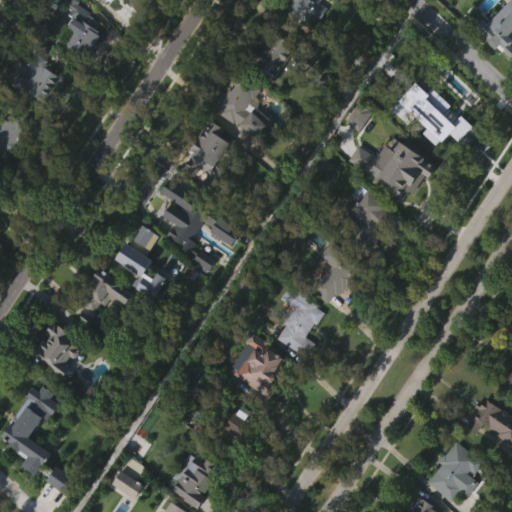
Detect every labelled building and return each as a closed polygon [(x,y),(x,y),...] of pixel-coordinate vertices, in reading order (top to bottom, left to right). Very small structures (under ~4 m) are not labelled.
[(45,0),(30,0),(25,7),(43,21),(54,7),(45,0)] [(90,14),(89,15),(98,22),(93,28),(97,31),(95,33),(98,35),(84,54),(79,50),(74,57),(61,47),(64,43),(54,36),(62,24),(64,26),(70,18),(77,22),(80,18),(69,12),(70,10),(64,6),(68,0),(75,0),(77,1),(76,3),(90,14)] [(140,2),(137,0),(116,0),(118,2),(111,9),(101,0),(92,0),(88,4),(83,0),(75,0),(69,7),(80,18),(87,11),(109,33),(140,2)] [(354,0),(354,1),(352,0),(325,0),(323,3),(332,9),(324,21),(317,16),(311,25),(289,10),(294,2),(292,0),(354,0)] [(283,39),(312,59),(324,41),(315,35),(322,25),(302,11),(299,15),(294,11),(288,19),(294,23),(283,39)] [(511,25),(486,54),(480,48),(471,57),(506,88),(511,81),(511,78),(507,74),(511,68),(511,25)] [(64,73),(84,86),(98,64),(93,61),(100,50),(69,30),(64,39),(74,46),(67,57),(72,60),(64,73)] [(301,48),(277,82),(250,63),(263,45),(271,51),(282,35),(301,48)] [(344,80),(334,91),(328,85),(323,90),(308,77),(326,57),(347,76),(344,80)] [(292,76),(271,63),(250,96),(272,110),(292,76)] [(260,89),(244,110),(246,111),(239,121),(235,119),(232,122),(220,114),(222,111),(214,105),(224,91),(226,93),(231,85),(229,83),(237,72),(260,89)] [(46,135),(63,104),(30,86),(25,95),(32,100),(27,109),(17,103),(10,116),(46,135)] [(269,121),(253,137),(239,123),(255,107),(269,121)] [(35,122),(2,158),(0,156),(0,118),(2,116),(8,122),(21,109),(35,122)] [(264,151),(242,139),(252,121),(230,109),(212,141),(256,167),(264,151)] [(425,158),(420,163),(434,176),(447,163),(456,171),(470,156),(429,118),(425,122),(414,112),(397,131),(425,158)] [(220,164),(231,172),(218,190),(207,183),(213,174),(203,168),(199,174),(188,167),(192,161),(189,159),(194,152),(191,149),(211,117),(227,128),(224,133),(235,140),(220,164)] [(344,153),(358,162),(370,142),(355,134),(344,153)] [(0,185),(27,164),(9,142),(0,149),(0,185)] [(189,180),(192,182),(185,194),(207,207),(227,172),(219,167),(223,159),(206,150),(189,180)] [(401,152),(419,165),(427,155),(437,162),(431,171),(438,177),(429,189),(424,185),(418,194),(400,181),(399,183),(386,173),(401,152)] [(356,176),(348,193),(373,206),(370,212),(402,228),(405,221),(412,224),(421,205),(427,208),(435,193),(386,169),(377,187),(356,176)] [(172,184),(186,192),(175,210),(171,207),(162,222),(150,214),(156,203),(154,201),(161,186),(163,188),(167,181),(172,184)] [(368,188),(385,203),(382,206),(390,213),(393,209),(404,219),(371,258),(352,241),(366,224),(349,209),(356,201),(350,195),(355,189),(362,195),(368,188)] [(241,257),(166,210),(157,224),(170,231),(161,246),(173,254),(165,266),(193,284),(197,277),(188,272),(202,251),(210,256),(207,261),(229,275),(241,257)] [(365,254),(349,269),(366,286),(377,276),(373,272),(396,250),(361,214),(349,225),(356,231),(349,237),(365,254)] [(135,234),(155,245),(154,248),(157,250),(145,270),(149,272),(145,278),(128,266),(129,264),(120,259),(125,251),(122,250),(129,239),(131,240),(135,234)] [(352,275),(356,279),(346,288),(342,291),(341,290),(336,296),(335,295),(326,303),(309,286),(331,267),(319,255),(333,241),(359,267),(352,275)] [(146,285),(157,264),(139,255),(128,276),(146,285)] [(133,295),(126,304),(123,302),(119,308),(107,299),(102,306),(98,303),(90,314),(77,304),(94,281),(91,278),(99,267),(121,284),(120,285),(133,295)] [(326,335),(360,300),(331,271),(318,285),(330,297),(309,318),(326,335)] [(150,290),(123,273),(113,289),(140,306),(150,290)] [(207,300),(214,290),(199,280),(192,290),(207,300)] [(288,285),(297,291),(298,289),(308,296),(307,297),(317,304),(315,306),(324,312),(315,324),(313,322),(304,336),(314,343),(304,357),(277,338),(286,324),(283,322),(294,307),(279,298),(288,285)] [(132,320),(95,300),(91,309),(93,310),(85,325),(105,335),(107,330),(123,338),(132,320)] [(152,308),(142,301),(131,316),(151,329),(165,308),(156,302),(152,308)] [(275,369),(305,387),(313,373),(305,368),(322,340),(285,318),(278,329),(293,338),(275,369)] [(75,345),(72,348),(76,351),(70,359),(67,357),(61,365),(67,369),(59,379),(29,356),(35,348),(33,347),(38,341),(41,344),(45,339),(39,334),(49,320),(67,334),(65,337),(75,345)] [(283,355),(273,371),(276,373),(271,381),(276,384),(266,397),(228,372),(233,366),(231,364),(238,354),(245,358),(251,350),(241,344),(249,331),(272,346),(271,348),(283,355)] [(42,364),(45,365),(31,386),(63,406),(70,395),(83,374),(50,353),(42,364)] [(511,391),(498,384),(511,359),(511,391)] [(227,402),(268,428),(279,410),(271,405),(284,385),(251,365),(227,402)] [(511,422),(511,383),(497,416),(511,422)] [(484,397),(511,416),(511,444),(496,434),(498,432),(483,422),(476,433),(466,425),(477,409),(474,407),(479,400),(481,401),(484,397)] [(257,422),(242,446),(233,440),(228,447),(196,426),(203,416),(217,425),(230,404),(257,422)] [(28,469),(40,446),(48,451),(57,434),(49,429),(52,424),(31,413),(0,470),(0,471),(26,485),(20,497),(36,505),(49,480),(28,469)] [(511,475),(511,474),(511,447),(479,427),(471,440),(474,442),(464,457),(474,463),(479,455),(511,475)] [(239,467),(246,448),(224,440),(217,458),(239,467)] [(460,441),(487,463),(479,473),(474,469),(462,484),(466,487),(455,501),(431,482),(446,464),(442,461),(448,454),(449,455),(460,441)] [(198,457),(201,459),(202,457),(210,462),(212,457),(223,464),(220,468),(225,471),(219,481),(221,482),(214,494),(206,489),(204,493),(196,488),(199,483),(189,477),(194,470),(191,468),(198,457)] [(461,511),(469,501),(473,504),(482,492),(454,471),(424,511),(461,511)] [(175,511),(205,511),(213,495),(185,482),(172,509),(176,511),(175,511)] [(44,504),(47,506),(44,511),(45,511),(69,511),(72,508),(52,494),(44,504)] [(413,511),(424,496),(440,506),(437,511),(438,511),(413,511)] [(136,511),(117,500),(109,511),(136,511)]
